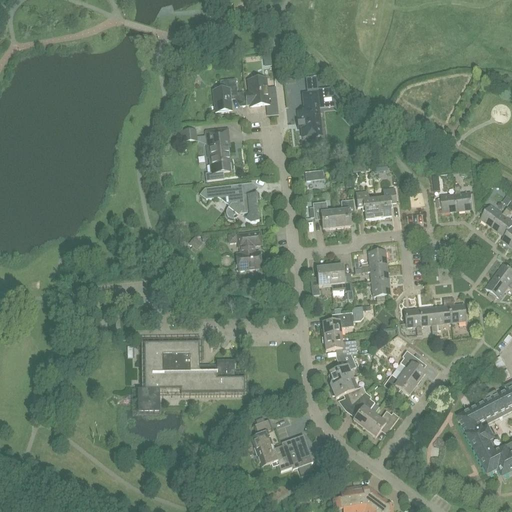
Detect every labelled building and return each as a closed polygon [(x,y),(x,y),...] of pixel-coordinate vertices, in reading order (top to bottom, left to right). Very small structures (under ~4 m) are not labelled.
[(215,113),(231,112),(229,98),(237,97),(235,81),(219,82),(221,93),(213,94),(215,113)] [(275,88),(266,89),(265,82),(257,83),(257,81),(248,82),(249,94),(245,95),(246,107),(251,106),(251,110),(260,109),(260,106),(268,105),(267,101),(276,100),(275,88)] [(301,140),(306,139),(307,140),(307,141),(308,142),(309,143),(310,143),(311,143),(313,143),(314,142),(314,141),(315,140),(315,139),(315,138),(321,138),(320,129),(319,120),(318,120),(316,107),(320,106),(318,93),(302,95),(304,113),(297,113),(298,124),(300,124),(301,140)] [(180,144),(197,142),(196,131),(179,133),(180,144)] [(230,174),(227,149),(229,149),(227,132),(205,134),(207,151),(209,151),(212,175),(205,176),(206,183),(224,181),(223,174),(230,174)] [(229,205),(230,206),(227,210),(226,211),(226,213),(226,215),(226,216),(227,218),(228,219),(230,220),(231,220),(233,221),(234,220),(236,220),(237,218),(241,215),(242,215),(249,215),(249,216),(245,221),(250,225),(259,224),(255,197),(243,198),(242,189),(231,190),(230,187),(204,190),(205,201),(228,199),(229,205)] [(454,188),(455,196),(457,213),(472,212),(470,194),(460,196),(459,187),(454,188)] [(383,201),(376,202),(378,220),(390,218),(390,210),(390,207),(396,206),(394,190),(382,191),(383,201)] [(378,220),(376,202),(368,203),(367,193),(355,194),(357,210),(363,210),(363,213),(364,213),(364,221),(378,220)] [(457,213),(455,196),(440,198),(441,201),(436,201),(437,210),(442,209),(442,215),(457,213)] [(341,213),(334,213),(336,230),(350,229),(349,219),(355,218),(353,202),(340,203),(341,213)] [(336,230),(334,213),(327,214),(326,204),(312,206),(314,220),(321,219),(322,232),(336,230)] [(492,230),(502,216),(490,207),(488,210),(485,207),(480,214),(483,216),(480,221),(492,230)] [(507,209),(502,216),(492,230),(504,239),(511,227),(511,223),(506,219),(511,212),(507,209)] [(511,227),(504,239),(501,242),(511,249),(511,227)] [(236,256),(238,272),(261,270),(259,254),(254,254),(253,247),(261,246),(260,234),(237,237),(238,249),(240,249),(240,256),(236,256)] [(367,254),(369,269),(387,267),(385,252),(379,252),(379,248),(370,249),(371,253),(367,254)] [(511,272),(503,266),(494,278),(508,288),(511,290),(511,284),(511,283),(511,272)] [(343,280),(342,267),(329,269),(331,287),(332,293),(345,291),(345,294),(352,293),(351,279),(343,280)] [(387,267),(369,269),(361,270),(361,275),(370,274),(371,284),(388,282),(387,267)] [(331,287),(329,269),(316,270),(318,283),(310,283),(312,298),(323,297),(322,292),(319,292),(318,288),(331,287)] [(499,301),(508,288),(494,278),(485,290),(490,294),(487,297),(494,302),(497,299),(499,301)] [(390,297),(388,282),(371,284),(373,299),(376,299),(376,303),(385,302),(384,298),(390,297)] [(453,299),(448,300),(451,325),(466,323),(464,306),(454,307),(453,299)] [(451,325),(448,300),(443,300),(443,308),(434,309),(436,326),(451,325)] [(353,328),(353,323),(360,323),(363,319),(362,313),(370,312),(370,308),(354,310),(351,313),(351,315),(332,317),(332,324),(322,325),(324,339),(341,337),(340,330),(353,328)] [(436,326),(434,309),(419,311),(421,328),(431,327),(432,335),(437,335),(436,326)] [(421,328),(419,311),(404,312),(406,330),(416,329),(417,337),(422,336),(421,328)] [(355,343),(350,343),(342,344),(341,337),(324,339),(325,353),(335,352),(336,359),(351,357),(357,356),(356,349),(357,348),(357,344),(355,343)] [(161,397),(245,395),(245,380),(235,380),(235,378),(235,363),(236,363),(236,362),(215,362),(215,364),(217,364),(216,368),(199,368),(199,364),(199,345),(159,346),(159,341),(141,342),(142,353),(143,353),(144,391),(135,390),(136,416),(161,415),(161,397)] [(407,371),(403,376),(417,386),(425,375),(415,367),(419,362),(407,353),(402,359),(404,360),(400,365),(407,371)] [(356,369),(351,357),(336,359),(341,370),(329,375),(334,387),(352,379),(349,372),(356,369)] [(408,398),(417,386),(403,376),(399,382),(391,377),(383,388),(396,397),(400,392),(408,398)] [(361,390),(357,391),(352,379),(334,387),(330,388),(336,401),(347,396),(351,406),(352,407),(364,397),(361,390)] [(511,383),(504,388),(507,393),(498,397),(496,394),(494,393),(483,398),(483,401),(485,405),(457,419),(488,477),(498,472),(502,480),(511,474),(511,383)] [(366,395),(364,397),(352,407),(360,413),(353,423),(364,431),(374,417),(369,413),(374,405),(370,401),(371,399),(366,395)] [(380,421),(374,417),(364,431),(376,439),(383,429),(388,433),(399,419),(392,415),(391,417),(386,413),(380,421)] [(278,464),(273,450),(267,434),(273,432),(269,422),(254,427),(257,437),(252,439),(262,469),(278,464)] [(313,465),(305,442),(303,438),(294,445),(295,447),(292,448),(290,442),(281,445),(282,447),(273,450),(278,464),(281,474),(292,470),(293,472),(313,465)] [(364,511),(369,489),(362,490),(362,487),(346,489),(347,493),(340,494),(341,500),(333,502),(334,511),(336,511),(343,511),(342,511),(364,511)] [(392,511),(392,506),(369,489),(364,511),(392,511)]
